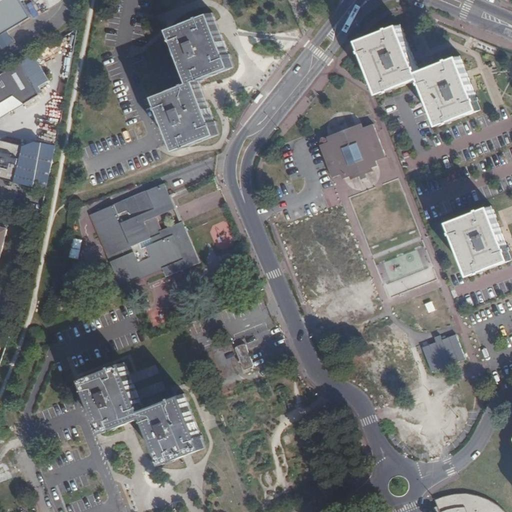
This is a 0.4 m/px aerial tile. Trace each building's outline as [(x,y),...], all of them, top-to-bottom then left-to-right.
[(0,0),(0,36),(8,32),(30,19),(18,0),(0,0)] [(35,0),(31,0),(27,2),(34,17),(42,14),(35,0)] [(212,15),(182,26),(204,79),(233,68),(212,15)] [(378,92),(420,76),(400,24),(359,40),(378,92)] [(204,79),(182,26),(172,30),(193,84),(177,90),(199,142),(219,135),(198,81),(204,79)] [(8,32),(0,36),(0,44),(3,50),(14,43),(8,32)] [(0,100),(14,92),(27,102),(41,94),(37,87),(50,80),(35,54),(0,74),(0,100)] [(461,60),(420,76),(441,130),(482,114),(461,60)] [(199,142),(177,90),(158,97),(179,150),(199,142)] [(0,118),(27,102),(14,92),(0,100),(0,118)] [(317,97),(314,94),(309,100),(312,103),(317,97)] [(354,176),(359,174),(364,172),(368,170),(370,173),(373,172),(372,169),(377,167),(375,161),(385,157),(372,125),(363,129),(361,124),(327,137),(329,142),(319,146),(331,178),(342,174),(344,179),(351,177),(353,180),(356,179),(354,176)] [(44,135),(37,133),(27,137),(25,145),(26,146),(37,141),(42,142),(43,140),(44,135)] [(57,143),(43,140),(42,142),(37,141),(26,146),(25,145),(2,140),(0,141),(0,178),(34,187),(35,183),(48,186),(56,148),(57,143)] [(164,264),(183,256),(175,235),(158,242),(156,237),(153,238),(146,222),(176,210),(165,184),(124,201),(126,205),(116,210),(114,205),(91,215),(109,257),(116,254),(118,259),(111,262),(120,283),(144,272),(146,277),(166,269),(164,264)] [(126,205),(124,201),(114,205),(116,210),(126,205)] [(471,274),(511,259),(491,205),(450,221),(471,274)] [(0,226),(0,328),(10,289),(0,286),(0,259),(7,228),(0,226)] [(79,258),(83,241),(74,239),(70,256),(79,258)] [(185,261),(183,256),(164,264),(166,269),(185,261)] [(83,267),(80,262),(73,265),(76,270),(83,267)] [(217,284),(210,267),(202,270),(210,287),(217,284)] [(122,288),(146,277),(144,272),(120,283),(122,288)] [(239,362),(240,363),(242,363),(242,364),(244,369),(245,369),(254,366),(254,365),(254,364),(246,344),(244,343),(236,347),(240,360),(240,361),(239,362)] [(143,410),(125,363),(84,378),(105,432),(146,416),(164,463),(205,447),(184,394),(143,410)] [(502,511),(500,505),(496,503),(492,500),(488,499),(484,497),(481,495),(477,494),(473,494),(469,493),(465,493),(461,493),(458,493),(454,494),(449,495),(447,495),(453,511),(502,511)] [(453,511),(447,495),(445,495),(442,497),(438,498),(438,499),(440,505),(435,507),(436,511),(453,511)]
